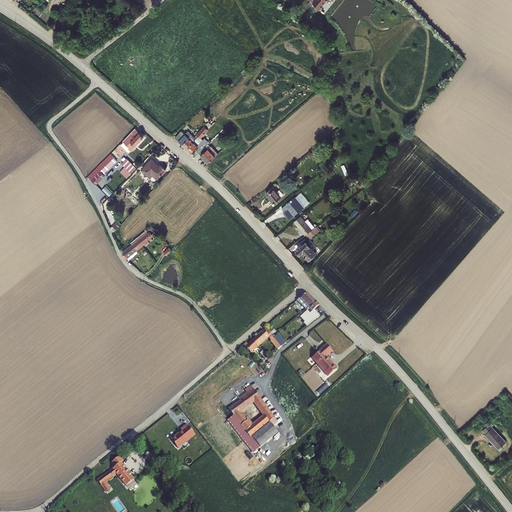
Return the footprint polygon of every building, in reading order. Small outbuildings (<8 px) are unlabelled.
[(315,0),(311,5),(317,10),(325,0),(329,0),(331,1),(332,0),(315,0)] [(195,135),(198,138),(214,123),(211,119),(195,135)] [(132,131),(120,144),(121,145),(119,147),(126,154),(128,153),(140,139),(133,132),(132,131)] [(174,139),(185,150),(198,138),(195,135),(192,138),(186,132),(183,135),(181,132),(174,139)] [(198,138),(185,150),(191,155),(192,155),(194,157),(197,155),(206,146),(211,142),(209,139),(206,142),(203,139),(201,141),(198,138)] [(206,146),(197,155),(206,164),(219,152),(218,151),(213,154),(206,146)] [(104,174),(118,161),(111,153),(88,175),(96,183),(105,175),(104,174)] [(138,172),(146,180),(149,177),(153,181),(162,170),(157,166),(156,167),(148,161),(138,172)] [(105,176),(98,182),(101,185),(107,179),(105,176)] [(268,192),(261,198),(271,207),(273,205),(272,204),(276,199),(279,196),(274,192),(271,195),(268,192)] [(292,219),(302,209),(292,200),(281,211),(284,214),(286,213),(292,219)] [(299,218),(292,224),(295,227),(302,221),(299,218)] [(112,227),(116,230),(121,225),(117,221),(112,227)] [(302,221),(295,227),(304,237),(311,231),(302,221)] [(304,238),(307,242),(317,233),(314,229),(311,231),(304,237),(304,238)] [(141,234),(131,242),(133,244),(137,250),(144,243),(146,245),(149,243),(150,243),(152,242),(151,241),(154,239),(152,237),(152,233),(148,232),(146,230),(144,231),(141,234)] [(305,244),(305,243),(295,252),(300,257),(302,255),(309,262),(315,256),(309,249),(310,248),(309,247),(309,246),(307,243),(305,244)] [(129,257),(137,250),(133,244),(124,252),(129,257)] [(137,250),(129,257),(131,259),(139,252),(137,250)] [(301,299),(299,301),(301,303),(297,306),(300,309),(302,312),(299,315),(300,317),(304,314),(303,313),(305,311),(304,311),(306,309),(312,304),(304,296),(301,299)] [(312,304),(306,309),(304,311),(305,311),(303,313),(304,314),(300,317),(304,321),(311,315),(310,314),(317,308),(312,304)] [(299,315),(294,319),(300,325),(304,321),(300,317),(299,315)] [(281,330),(277,334),(282,339),(286,336),(281,330)] [(261,332),(257,336),(263,342),(267,339),(268,340),(270,342),(269,343),(277,351),(280,348),(272,340),(267,334),(265,336),(261,332)] [(251,342),(256,348),(263,342),(257,336),(251,342)] [(277,336),(272,340),(280,348),(280,349),(285,345),(277,336)] [(256,348),(251,342),(246,347),(244,346),(242,348),(249,355),(256,348)] [(326,343),(311,358),(327,376),(337,367),(327,356),(333,351),(326,343)] [(242,445),(250,456),(276,436),(270,429),(276,424),(248,387),(242,390),(245,394),(237,401),(239,404),(226,413),(234,423),(229,426),(243,444),(242,445)] [(495,449),(504,442),(490,423),(482,429),(485,433),(483,434),(495,449)] [(172,437),(167,441),(175,450),(192,436),(184,426),(177,431),(178,432),(175,435),(176,435),(173,438),(172,437)] [(113,470),(95,484),(106,498),(111,494),(104,485),(115,477),(124,489),(132,484),(119,466),(121,465),(117,460),(110,466),(113,470)]
